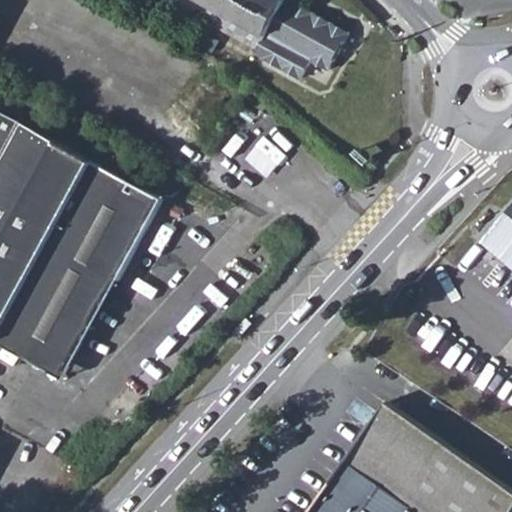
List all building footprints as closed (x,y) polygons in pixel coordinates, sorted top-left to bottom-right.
[(294,0),(180,0),(211,17),(209,21),(256,46),(252,52),(298,76),(307,58),(326,67),(345,30),(293,3),(294,0)] [(0,340),(55,246),(125,282),(171,199),(0,109),(0,340)] [(511,211),(484,245),(511,267),(511,211)] [(0,340),(0,343),(68,378),(125,282),(55,246),(0,340)] [(253,323),(247,318),(234,332),(237,335),(240,338),(253,323)] [(511,511),(511,491),(382,404),(308,511),(511,511)]
